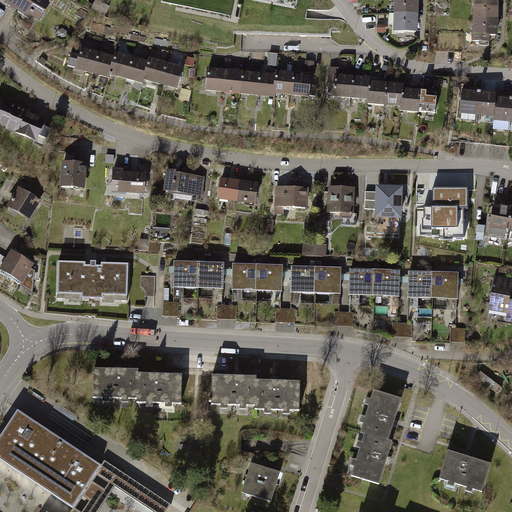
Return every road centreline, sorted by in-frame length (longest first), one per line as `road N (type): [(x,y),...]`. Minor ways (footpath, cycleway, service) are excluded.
road 1 (residential): [(511,173),(297,165),(143,142),(41,94),(0,60)]
road 2 (residential): [(29,346),(85,333),(352,351)]
road 3 (residential): [(352,351),(437,381),(511,440)]
road 4 (residential): [(303,511),(352,351)]
road 5 (residential): [(511,75),(416,67),(376,45)]
road 6 (residential): [(376,45),(247,46)]
